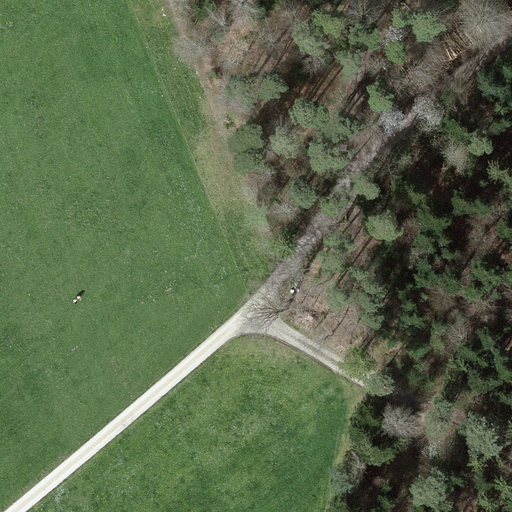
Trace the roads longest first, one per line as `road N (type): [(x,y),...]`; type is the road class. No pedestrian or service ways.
road 1 (track): [(511,36),(351,187),(230,329),(11,511)]
road 2 (track): [(511,447),(451,422),(248,307)]
road 3 (track): [(351,187),(367,144),(386,0)]
